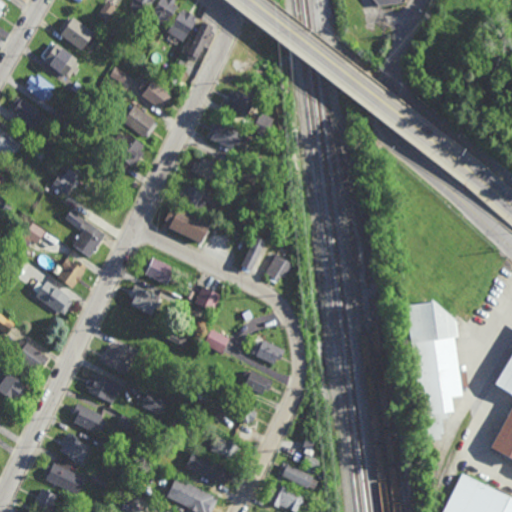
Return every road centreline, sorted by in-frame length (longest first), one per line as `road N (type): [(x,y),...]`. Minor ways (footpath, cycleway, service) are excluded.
road 1 (residential): [(232,18),(229,44),(0,510)]
road 2 (residential): [(139,226),(259,288),(278,301),(296,332),(301,381),(238,511)]
road 3 (primary): [(473,177),(246,0)]
road 4 (residential): [(401,51),(382,131),(511,240)]
road 5 (residential): [(511,182),(407,96),(401,51)]
